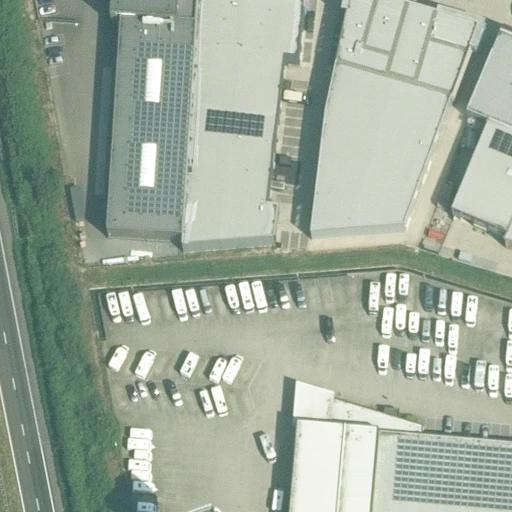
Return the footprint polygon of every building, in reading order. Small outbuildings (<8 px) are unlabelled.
[(199,0),(113,0),(112,26),(122,27),(108,240),(184,245),(199,0)] [(183,255),(275,247),(279,215),(269,214),(286,66),(299,67),(307,0),(199,0),(184,245),(183,255)] [(351,0),(336,72),(337,72),(326,123),(312,242),(405,235),(453,106),(480,33),(365,0),(351,0)] [(511,44),(501,40),(467,121),(490,130),(511,139),(511,44)] [(511,139),(490,130),(452,219),(508,242),(505,250),(511,252),(511,139)] [(101,380),(126,379),(125,348),(101,349),(101,380)] [(291,511),(511,511),(511,447),(423,440),(424,431),(333,403),(333,399),(297,388),(292,433),(298,434),(291,511)]
